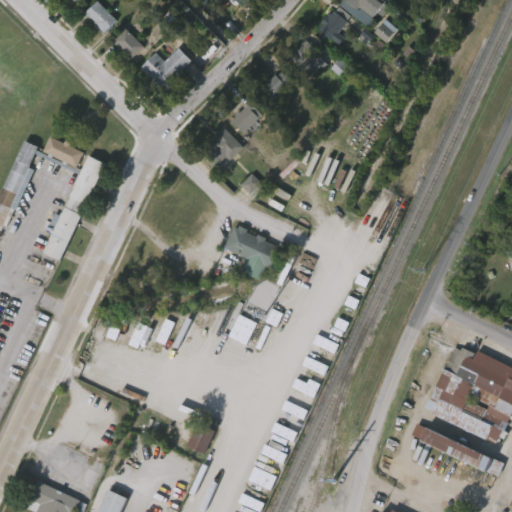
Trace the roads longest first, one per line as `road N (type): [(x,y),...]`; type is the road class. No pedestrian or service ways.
road 1 (residential): [(0,476),(155,135),(292,0)]
road 2 (residential): [(356,511),(391,383),(511,122)]
road 3 (residential): [(23,0),(210,190),(324,245)]
